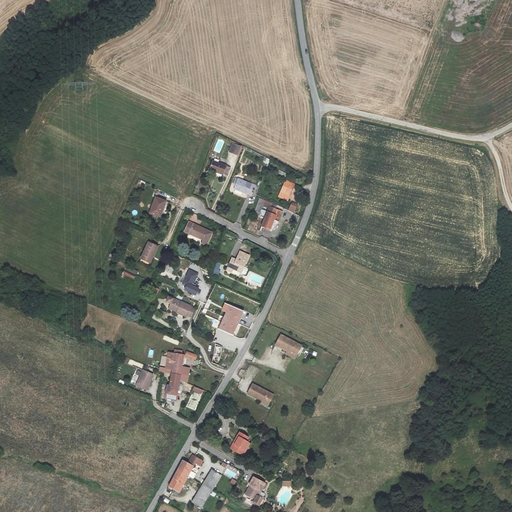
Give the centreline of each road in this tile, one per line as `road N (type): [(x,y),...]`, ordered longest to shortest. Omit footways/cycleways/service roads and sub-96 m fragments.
road 1 (unclassified): [(149,511),(265,310),(296,240),(313,194),(317,107)]
road 2 (unclassified): [(317,107),(463,137),(511,124)]
